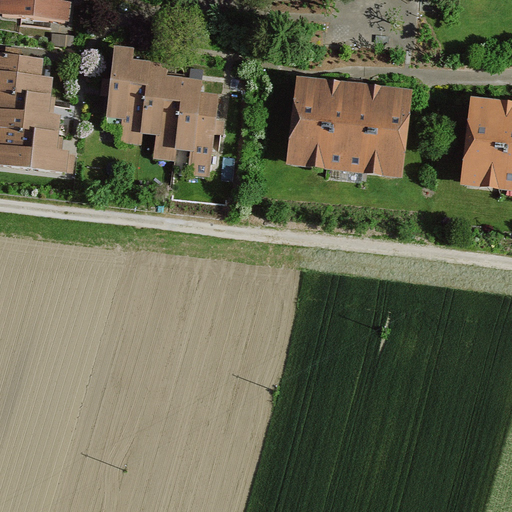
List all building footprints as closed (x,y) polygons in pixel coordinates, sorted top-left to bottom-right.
[(0,0),(0,2),(1,3),(0,11),(0,20),(73,30),(76,6),(62,4),(62,0),(0,0)] [(140,52),(120,49),(104,148),(141,154),(143,141),(156,143),(152,166),(174,169),(177,151),(199,154),(196,177),(208,179),(221,100),(204,98),(206,84),(170,79),(172,68),(138,62),(140,52)] [(43,66),(0,61),(0,171),(72,181),(75,156),(64,154),(69,107),(55,105),(57,86),(41,84),(43,66)] [(399,171),(408,94),(301,81),(292,159),(399,171)] [(511,184),(511,107),(476,103),(467,179),(511,184)]
